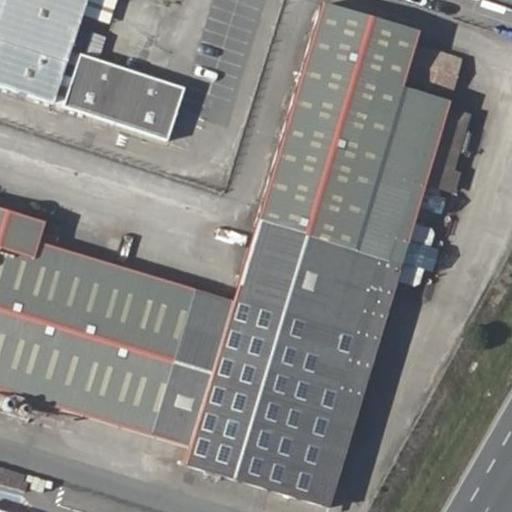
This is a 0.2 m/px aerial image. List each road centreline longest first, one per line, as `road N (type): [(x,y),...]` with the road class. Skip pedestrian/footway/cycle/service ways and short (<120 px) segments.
road 1 (unknown): [(309,0),(232,205),(170,207),(0,153)]
road 2 (unknown): [(350,511),(511,145)]
road 3 (unknown): [(0,446),(213,511)]
road 4 (unknown): [(511,45),(362,0)]
